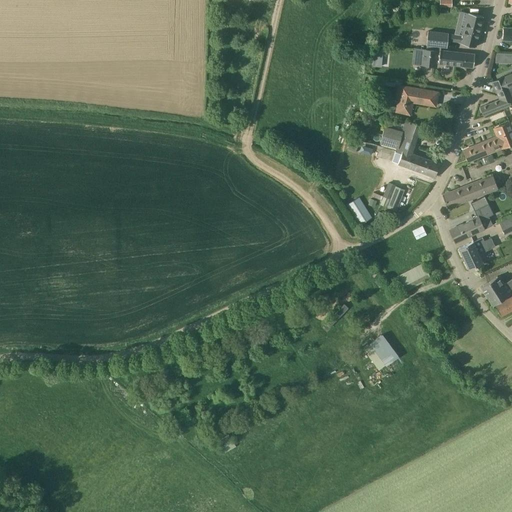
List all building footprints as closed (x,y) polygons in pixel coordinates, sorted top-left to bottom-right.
[(483,16),(468,13),(463,35),(428,31),(426,45),(427,45),(441,47),(447,48),(448,41),(461,42),(461,43),(476,47),(483,16)] [(511,27),(503,27),(502,39),(511,40),(511,27)] [(426,49),(422,49),(421,65),(436,66),(436,63),(439,64),(440,64),(473,67),(473,68),(475,54),(474,54),(440,51),(426,49)] [(499,97),(511,91),(511,72),(511,73),(504,76),(503,77),(493,81),(492,81),(499,97)] [(410,114),(413,102),(435,106),(438,92),(400,85),(396,111),(410,114)] [(511,91),(499,97),(500,99),(480,107),(483,115),(511,103),(511,91)] [(379,144),(396,148),(411,154),(420,126),(406,121),(402,131),(385,126),(379,144)] [(511,143),(511,129),(509,122),(493,129),(497,136),(464,150),(468,162),(511,143)] [(347,149),(355,153),(359,144),(351,141),(347,149)] [(411,154),(396,148),(395,152),(400,154),(397,164),(435,177),(439,164),(411,154)] [(485,166),(495,162),(492,154),(482,159),(485,166)] [(428,177),(420,173),(418,177),(426,181),(428,177)] [(442,195),(447,208),(498,188),(493,175),(442,195)] [(389,183),(384,196),(385,196),(382,204),(387,206),(395,186),(389,183)] [(358,196),(346,204),(359,224),(372,216),(358,196)] [(374,207),(377,201),(371,198),(368,205),(374,207)] [(484,229),(480,221),(493,215),(488,204),(475,211),(478,217),(450,230),(455,242),(484,229)] [(504,233),(511,229),(511,216),(499,223),(504,233)] [(422,226),(412,231),(416,239),(426,234),(422,226)] [(459,248),(465,261),(469,271),(485,264),(480,253),(495,246),(492,240),(486,243),(484,239),(475,243),(474,241),(459,248)] [(424,263),(396,277),(403,291),(431,277),(424,263)] [(497,277),(481,288),(493,306),(511,293),(511,279),(503,285),(497,277)] [(511,296),(495,305),(501,316),(511,310),(511,296)] [(344,304),(333,313),(338,318),(349,309),(344,304)] [(382,334),(363,348),(379,371),(398,357),(382,334)] [(224,452),(235,446),(232,441),(221,446),(224,452)]
